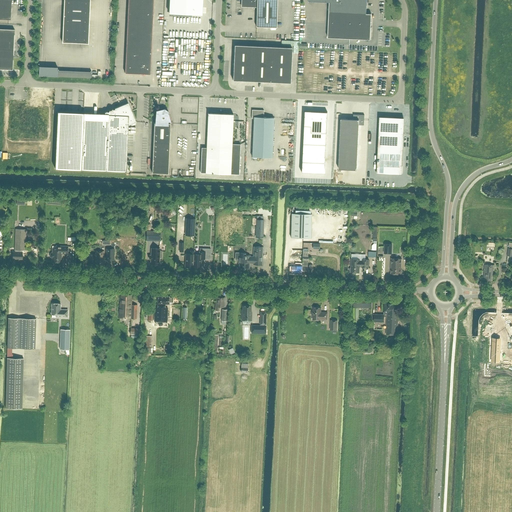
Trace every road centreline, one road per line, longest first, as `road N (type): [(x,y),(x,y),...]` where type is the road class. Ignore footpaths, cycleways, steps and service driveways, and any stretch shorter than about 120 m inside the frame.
road 1 (tertiary): [(0,275),(430,292)]
road 2 (unclassified): [(400,0),(400,101),(214,92)]
road 3 (secondary): [(434,0),(429,123),(448,181),(442,277)]
road 4 (unclassified): [(214,92),(26,83)]
road 5 (secondary): [(444,346),(436,511)]
road 6 (secondary): [(451,278),(459,190),(481,169),(511,159)]
